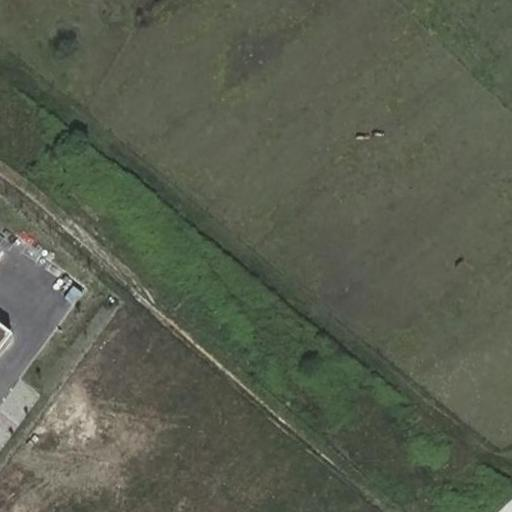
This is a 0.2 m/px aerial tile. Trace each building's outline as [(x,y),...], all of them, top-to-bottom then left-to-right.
[(42,265),(24,276),(33,292),(51,281),(42,265)] [(148,346),(170,329),(157,312),(135,329),(148,346)] [(0,345),(12,330),(0,320),(0,345)] [(210,416),(221,413),(213,390),(202,394),(210,416)] [(212,504),(217,511),(252,511),(259,507),(241,483),(212,504)]
